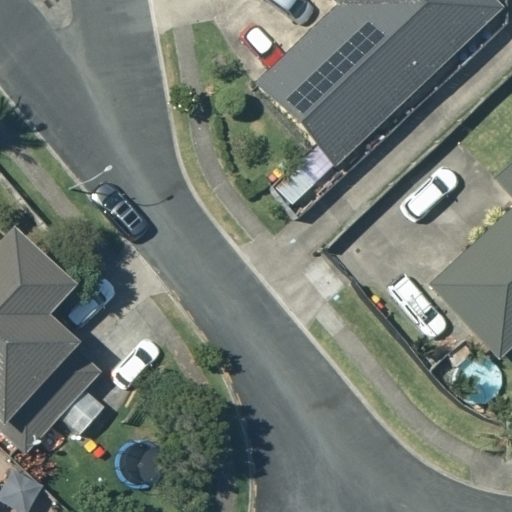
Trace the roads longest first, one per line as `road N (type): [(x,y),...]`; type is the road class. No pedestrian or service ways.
road 1 (residential): [(109,181),(372,511)]
road 2 (residential): [(109,181),(69,0)]
road 3 (residential): [(8,60),(109,181)]
